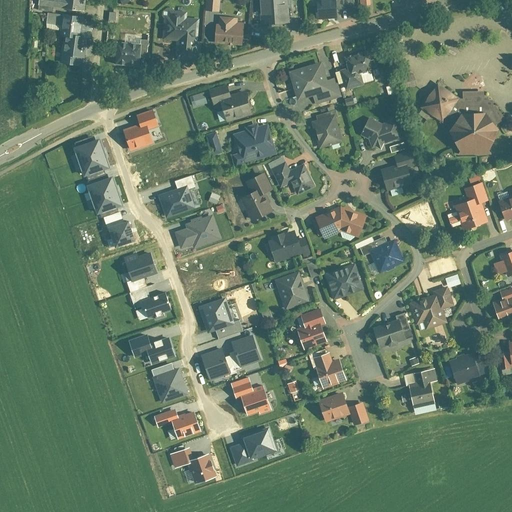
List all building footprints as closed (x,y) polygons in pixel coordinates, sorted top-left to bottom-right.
[(40,0),(40,7),(62,8),(62,9),(86,11),(86,0),(40,0)] [(206,0),(207,11),(222,10),(222,0),(206,0)] [(261,0),(262,26),(291,26),(290,0),(261,0)] [(318,0),(319,19),(341,18),(341,0),(318,0)] [(342,0),(343,10),(356,9),(355,0),(342,0)] [(47,15),(47,29),(64,28),(62,66),(81,66),(85,16),(63,15),(47,15)] [(220,17),(220,26),(218,26),(218,45),(249,45),(248,25),(237,25),(237,16),(220,17)] [(193,24),(169,24),(170,44),(184,44),(184,55),(196,54),(195,35),(193,35),(193,24)] [(120,41),(120,67),(141,67),(141,41),(120,41)] [(342,73),(347,91),(363,86),(360,75),(376,70),(371,51),(347,58),(351,70),(342,73)] [(332,84),(330,84),(323,62),(291,72),(300,100),(313,96),(316,105),(337,98),(332,84)] [(414,73),(391,75),(394,103),(417,101),(414,73)] [(424,107),(444,122),(445,121),(454,127),(450,133),(461,152),(460,153),(461,154),(493,154),(490,151),(500,130),(496,125),(505,118),(496,106),(495,107),(494,107),(494,101),(490,101),(489,98),(485,98),(484,95),(466,96),(466,101),(460,101),(439,86),(424,107)] [(251,98),(233,102),(230,88),(210,93),(214,108),(224,106),(227,121),(255,115),(251,98)] [(27,101),(27,113),(41,112),(41,100),(27,101)] [(335,106),(317,110),(319,119),(338,115),(335,106)] [(160,125),(154,109),(135,115),(139,127),(124,132),(130,150),(152,142),(148,129),(160,125)] [(317,120),(322,147),(343,144),(339,117),(317,120)] [(399,122),(386,127),(371,118),(362,135),(386,148),(388,143),(404,138),(399,122)] [(233,135),(241,162),(274,153),(267,125),(233,135)] [(205,136),(211,154),(224,149),(218,131),(205,136)] [(99,140),(74,149),(84,177),(109,168),(99,140)] [(413,152),(394,156),(396,167),(416,163),(413,152)] [(282,188),(294,184),(298,193),(313,187),(302,158),(275,169),(282,188)] [(383,173),(386,189),(416,183),(413,166),(383,173)] [(197,186),(193,174),(176,180),(179,190),(162,196),(169,215),(194,206),(188,189),(197,186)] [(111,180),(90,188),(98,212),(120,205),(111,180)] [(241,198),(250,222),(268,215),(259,191),(241,198)] [(450,228),(462,224),(464,233),(487,225),(479,198),(456,206),(457,211),(445,215),(450,228)] [(511,199),(499,204),(505,220),(511,217),(511,199)] [(318,215),(325,237),(344,232),(358,239),(369,218),(350,209),(345,220),(342,209),(318,215)] [(222,238),(214,213),(185,223),(186,227),(175,231),(181,248),(193,244),(194,248),(222,238)] [(115,249),(136,242),(129,221),(108,228),(115,249)] [(269,239),(276,261),(311,251),(304,228),(269,239)] [(372,251),(380,273),(402,265),(394,243),(372,251)] [(158,273),(151,252),(125,261),(133,282),(158,273)] [(511,254),(500,259),(507,278),(511,276),(511,254)] [(306,267),(310,281),(321,278),(317,264),(306,267)] [(325,275),(335,301),(364,290),(354,264),(325,275)] [(276,280),(285,309),(310,302),(302,273),(276,280)] [(438,291),(441,306),(454,303),(451,288),(438,291)] [(173,308),(167,291),(143,299),(148,316),(173,308)] [(417,324),(435,320),(436,326),(448,324),(445,309),(437,311),(434,295),(412,299),(417,324)] [(226,296),(198,306),(208,333),(216,330),(219,338),(244,330),(240,319),(234,321),(226,296)] [(511,299),(494,305),(500,323),(511,319),(511,299)] [(299,334),(303,351),(328,344),(324,327),(328,326),(325,312),(302,318),(306,332),(299,334)] [(375,327),(381,348),(407,341),(402,320),(375,327)] [(151,342),(148,333),(130,339),(136,357),(148,353),(152,365),(177,356),(170,336),(151,342)] [(253,334),(232,341),(241,367),(262,360),(253,334)] [(232,373),(223,347),(201,355),(210,380),(232,373)] [(449,363),(457,385),(491,372),(483,351),(449,363)] [(332,353),(314,359),(324,390),(349,382),(342,362),(336,364),(332,353)] [(499,353),(500,369),(509,369),(509,353),(499,353)] [(187,393),(179,369),(156,377),(159,387),(166,385),(170,398),(187,393)] [(436,405),(433,388),(438,387),(435,371),(414,374),(416,388),(411,388),(414,409),(436,405)] [(248,376),(231,382),(237,399),(241,397),(248,415),(259,411),(260,414),(272,410),(264,385),(253,389),(248,376)] [(318,403),(325,422),(346,415),(351,426),(367,420),(360,401),(350,405),(346,393),(318,403)] [(438,399),(439,410),(452,409),(451,398),(438,399)] [(178,440),(202,431),(194,409),(178,415),(176,408),(155,416),(159,427),(172,423),(178,440)] [(278,450),(269,426),(241,436),(243,442),(230,446),(237,466),(255,460),(254,459),(278,450)] [(196,484),(217,476),(209,453),(193,458),(189,447),(171,453),(176,467),(188,464),(196,484)]
